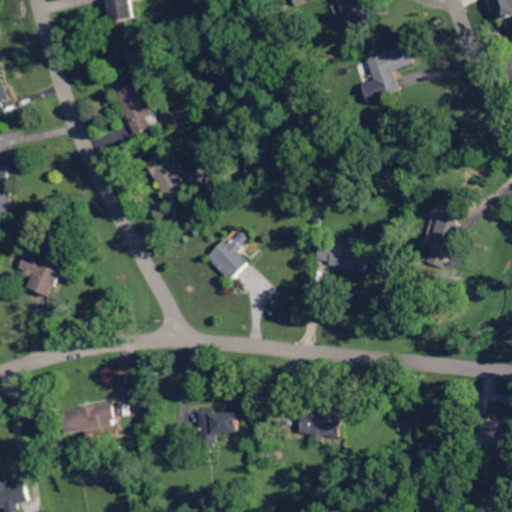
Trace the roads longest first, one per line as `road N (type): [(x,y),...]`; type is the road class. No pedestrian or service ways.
road 1 (residential): [(0,373),(154,339),(511,371)]
road 2 (residential): [(189,340),(91,150),(42,0)]
road 3 (residential): [(511,132),(458,0)]
